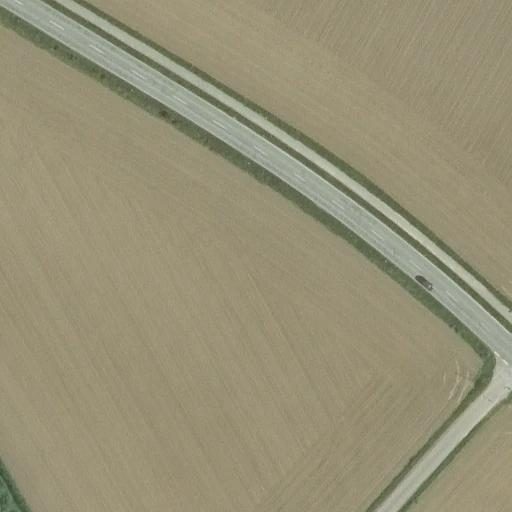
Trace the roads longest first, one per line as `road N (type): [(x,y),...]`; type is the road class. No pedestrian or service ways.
road 1 (tertiary): [(15,0),(320,190),(511,351)]
road 2 (residential): [(387,511),(511,374)]
